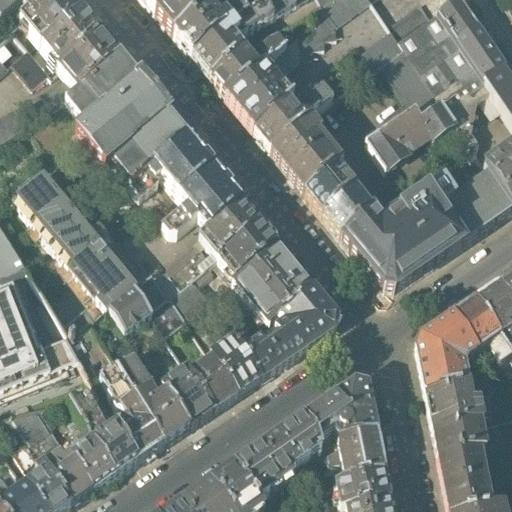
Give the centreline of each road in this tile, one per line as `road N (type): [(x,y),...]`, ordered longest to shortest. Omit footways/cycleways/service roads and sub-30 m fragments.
road 1 (residential): [(380,341),(102,0)]
road 2 (residential): [(380,341),(129,511)]
road 3 (residential): [(417,511),(380,341)]
road 4 (residential): [(511,251),(380,341)]
